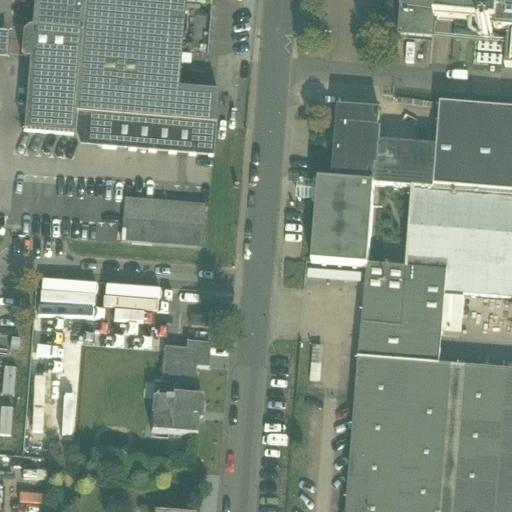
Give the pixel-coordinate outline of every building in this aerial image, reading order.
[(34,0),(32,31),(80,35),(83,0),(34,0)] [(75,115),(94,117),(215,127),(217,95),(177,91),(184,0),(83,0),(80,35),(74,115),(75,115)] [(433,40),(435,20),(436,0),(401,0),(398,38),(433,40)] [(511,0),(436,0),(435,20),(495,25),(495,33),(508,34),(511,34),(511,0)] [(74,115),(80,35),(32,31),(28,31),(22,35),(20,56),(25,61),(29,61),(23,134),(73,138),(75,115),(74,115)] [(437,149),(434,189),(511,195),(511,112),(441,107),(437,149)] [(332,184),(374,187),(378,133),(379,114),(338,111),(332,183),(332,184)] [(78,149),(101,151),(93,126),(94,117),(75,115),(73,138),(78,149)] [(212,160),(215,127),(94,117),(93,126),(101,151),(212,160)] [(380,133),(378,133),(374,187),(374,188),(413,192),(433,193),(434,189),(437,149),(394,146),(394,149),(379,148),(380,133)] [(368,270),(368,268),(374,188),(374,187),(332,184),(332,183),(318,182),(318,185),(316,204),(311,265),(368,270)] [(296,202),(316,204),(318,185),(297,184),(296,202)] [(511,199),(433,193),(413,192),(406,271),(446,275),(444,295),(445,295),(511,300),(511,199)] [(204,208),(124,201),(120,244),(201,251),(204,208)] [(368,270),(361,327),(442,335),(443,318),(445,299),(445,295),(444,295),(446,275),(406,271),(368,268),(368,270)] [(445,299),(443,318),(462,319),(464,301),(445,299)] [(44,332),(62,333),(64,309),(38,307),(36,331),(44,332)] [(458,336),(462,319),(443,318),(442,335),(458,336)] [(191,329),(211,331),(212,321),(192,319),(191,329)] [(439,368),(442,335),(361,327),(358,361),(439,368)] [(151,435),(196,439),(197,422),(191,421),(195,370),(207,371),(209,346),(187,344),(186,357),(164,355),(161,387),(173,388),(172,402),(154,400),(151,435)] [(347,511),(511,511),(511,373),(439,368),(358,361),(347,511)] [(2,398),(13,399),(16,372),(4,370),(2,398)] [(0,417),(0,438),(10,439),(12,412),(1,411),(0,417)]
